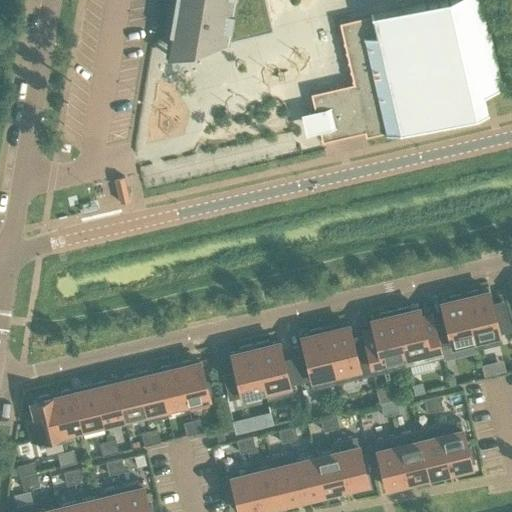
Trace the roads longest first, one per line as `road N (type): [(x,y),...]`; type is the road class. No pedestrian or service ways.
road 1 (residential): [(0,379),(511,258)]
road 2 (residential): [(5,254),(511,132)]
road 3 (residential): [(50,0),(5,254)]
